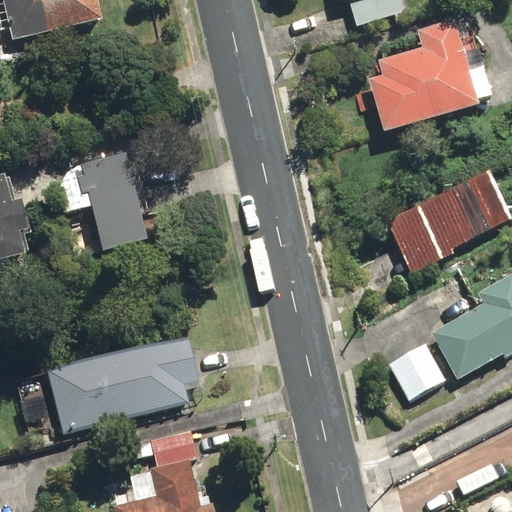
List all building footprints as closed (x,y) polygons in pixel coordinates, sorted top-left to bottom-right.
[(0,0),(0,35),(8,34),(11,47),(100,26),(94,0),(0,0)] [(332,0),(335,10),(369,0),(332,0)] [(365,86),(380,142),(476,115),(451,28),(414,38),(419,55),(375,68),(379,82),(365,86)] [(68,250),(97,244),(100,256),(146,247),(128,155),(84,164),(86,176),(54,183),(68,250)] [(511,207),(493,171),(386,224),(412,275),(511,225),(511,207)] [(20,181),(0,184),(0,284),(39,277),(20,181)] [(511,288),(433,340),(457,378),(511,342),(511,288)] [(190,340),(46,374),(61,436),(190,406),(185,387),(201,384),(190,340)] [(448,381),(425,348),(392,371),(415,405),(448,381)] [(152,440),(159,467),(189,460),(198,458),(192,431),(152,440)] [(114,508),(114,511),(213,511),(212,503),(200,506),(189,460),(159,467),(151,469),(158,497),(114,508)]
